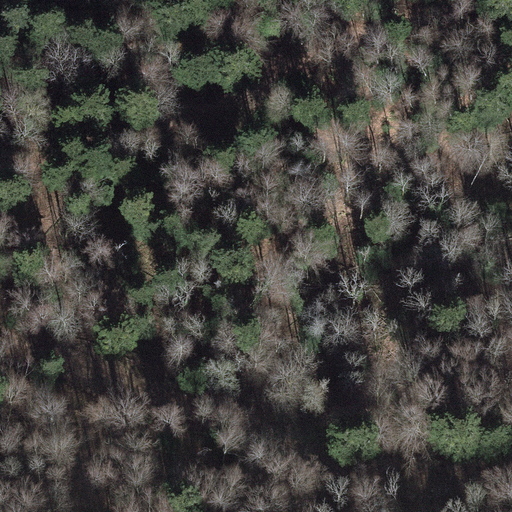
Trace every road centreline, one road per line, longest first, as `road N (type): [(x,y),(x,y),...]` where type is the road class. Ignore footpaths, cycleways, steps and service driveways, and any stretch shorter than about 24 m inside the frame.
road 1 (track): [(0,342),(106,368),(355,472),(394,479),(511,472)]
road 2 (track): [(476,0),(355,32),(0,172)]
